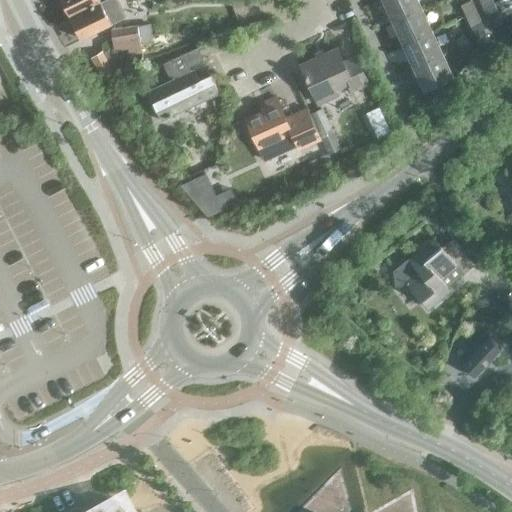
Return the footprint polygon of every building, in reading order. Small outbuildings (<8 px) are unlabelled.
[(62,0),(71,17),(102,1),(101,0),(62,0)] [(383,0),(393,21),(421,8),(417,0),(383,0)] [(470,0),(460,5),(465,15),(475,11),(470,0)] [(493,0),(479,0),(483,8),(495,3),(493,0)] [(113,24),(102,1),(71,17),(82,39),(113,24)] [(500,14),(495,3),(483,8),(488,20),(500,14)] [(393,21),(403,44),(432,31),(421,8),(393,21)] [(465,15),(475,38),(486,33),(475,11),(465,15)] [(151,23),(113,30),(116,50),(129,48),(130,54),(143,52),(142,41),(154,39),(151,23)] [(403,44),(413,66),(442,53),(432,31),(403,44)] [(480,49),(491,44),(486,33),(475,38),(480,49)] [(163,120),(221,93),(211,73),(200,78),(194,65),(206,59),(200,46),(165,63),(172,79),(149,90),(163,120)] [(334,84),(346,79),(352,90),(368,83),(356,56),(344,62),(337,47),(301,64),(315,93),(320,104),(339,95),(334,84)] [(103,51),(93,57),(104,76),(115,70),(103,51)] [(424,90),(453,77),(442,53),(413,66),(424,90)] [(285,118),(276,97),(264,102),(267,110),(246,120),(258,148),(263,159),(296,144),(319,134),(307,108),(285,118)] [(341,149),(323,107),(310,113),(329,154),(341,149)] [(331,162),(328,154),(311,163),(314,170),(331,162)] [(475,265),(452,238),(441,247),(433,238),(393,272),(395,286),(407,284),(427,309),(450,290),(447,287),(475,265)] [(486,326),(467,358),(482,367),(501,335),(486,326)] [(127,511),(118,502),(108,511),(101,503),(83,511),(127,511)]
